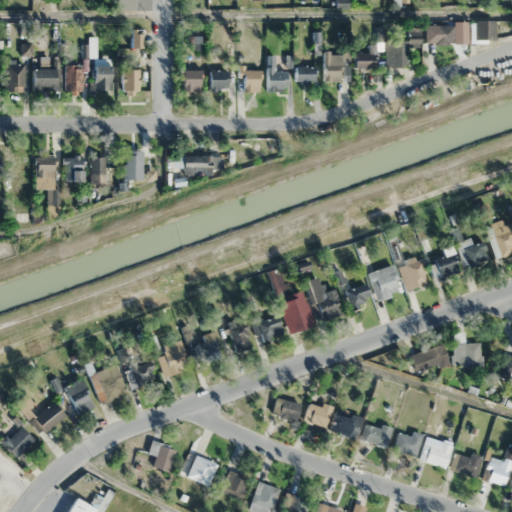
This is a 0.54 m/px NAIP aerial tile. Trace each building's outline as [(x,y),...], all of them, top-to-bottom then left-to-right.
[(474,40),(493,40),(493,20),(474,20),(474,40)] [(452,44),(452,25),(431,25),(431,44),(452,44)] [(385,67),(407,66),(406,45),(420,45),(419,27),(406,28),(406,40),(384,41),(385,67)] [(140,30),(129,30),(130,48),(140,48),(140,30)] [(322,52),(322,81),(340,81),(340,52),(322,52)] [(374,68),(374,53),(354,53),(354,68),(374,68)] [(274,57),(266,57),(266,91),(285,91),(285,70),(274,70),(274,57)] [(23,91),(23,63),(4,63),(4,91),(23,91)] [(81,92),(81,65),(64,65),(64,92),(81,92)] [(109,91),(109,65),(92,65),(92,91),(109,91)] [(315,67),(295,67),(294,83),(314,83),(315,67)] [(32,91),(56,91),(56,69),(32,69),(32,91)] [(123,90),(139,90),(139,69),(123,69),(123,90)] [(182,70),(182,90),(200,90),(200,70),(182,70)] [(208,90),(227,90),(227,70),(208,70),(208,90)] [(259,91),(259,70),(239,70),(238,91),(259,91)] [(123,173),(142,173),(142,155),(123,155),(123,173)] [(54,190),(54,156),(34,156),(34,190),(54,190)] [(182,174),(222,174),(222,156),(172,156),(172,169),(182,169),(182,174)] [(81,158),(64,158),(64,182),(81,182),(81,158)] [(104,183),(104,158),(89,158),(89,183),(104,183)] [(7,159),(7,188),(25,188),(25,159),(7,159)] [(485,233),(495,258),(511,251),(511,235),(507,224),(485,233)] [(470,244),(468,239),(457,242),(464,267),(488,261),(482,241),(470,244)] [(458,271),(451,250),(432,257),(439,277),(458,271)] [(417,258),(396,267),(406,290),(427,281),(417,258)] [(374,295),(396,293),(393,267),(373,269),(374,282),(372,283),(374,295)] [(285,332),(312,325),(302,290),(286,294),(279,268),(268,271),(285,332)] [(304,280),(317,321),(340,314),(332,288),(322,291),(317,277),(304,280)] [(353,308),(371,297),(362,282),(344,293),(353,308)] [(282,333),(276,314),(251,321),(257,341),(282,333)] [(250,347),(244,322),(228,326),(234,351),(250,347)] [(190,347),(196,365),(221,357),(213,332),(202,335),(204,342),(190,347)] [(162,353),(156,355),(163,377),(189,369),(180,340),(160,346),(162,353)] [(408,357),(417,375),(448,360),(439,341),(408,357)] [(481,366),(481,342),(457,342),(457,366),(481,366)] [(511,355),(502,354),(498,374),(509,376),(507,384),(511,384),(511,355)] [(129,388),(156,381),(150,361),(123,369),(129,388)] [(126,392),(112,364),(93,374),(107,401),(126,392)] [(77,412),(94,403),(80,377),(63,387),(77,412)] [(275,416),(295,421),(300,403),(280,398),(275,416)] [(40,435),(64,416),(53,401),(28,421),(40,435)] [(324,428),(331,408),(309,401),(302,420),(324,428)] [(360,420),(335,411),(329,431),(354,439),(360,420)] [(385,447),(390,429),(364,421),(359,439),(385,447)] [(15,457),(34,439),(19,424),(1,443),(15,457)] [(414,431),(405,437),(401,432),(390,439),(400,455),(408,450),(411,455),(424,447),(414,431)] [(168,472),(175,449),(153,442),(150,451),(155,453),(151,467),(168,472)] [(453,450),(447,468),(473,476),(479,458),(453,450)] [(186,478),(208,485),(216,463),(193,456),(186,478)] [(482,481),(505,484),(508,461),(485,458),(482,481)] [(218,492),(238,500),(248,477),(227,469),(218,492)] [(270,511),(279,490),(259,481),(248,509),(255,511),(270,511)] [(306,511),(310,501),(293,495),(286,511),(306,511)] [(91,511),(94,509),(72,497),(64,511),(91,511)]
